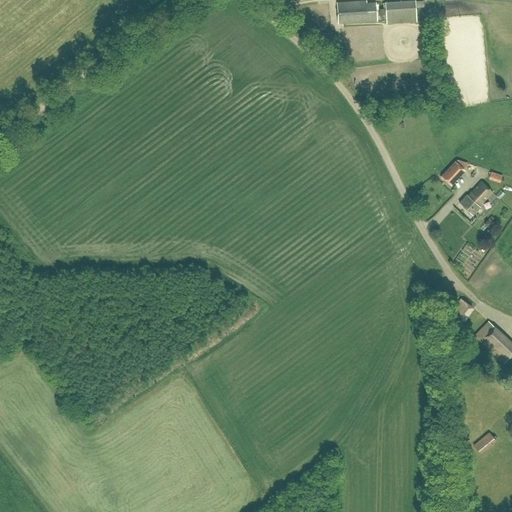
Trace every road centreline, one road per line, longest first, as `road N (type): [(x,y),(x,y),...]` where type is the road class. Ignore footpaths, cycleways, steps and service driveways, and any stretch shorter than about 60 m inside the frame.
road 1 (track): [(253,0),(349,92),(453,278)]
road 2 (unclassified): [(0,130),(185,0)]
